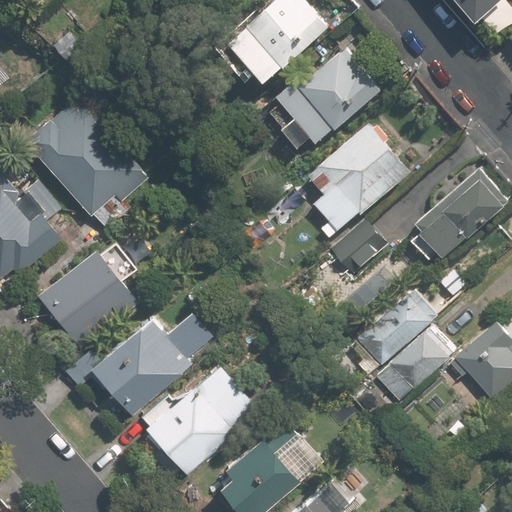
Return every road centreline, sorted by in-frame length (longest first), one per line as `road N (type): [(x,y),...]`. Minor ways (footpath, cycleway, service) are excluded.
road 1 (residential): [(405,0),(511,122)]
road 2 (residential): [(0,412),(86,511)]
